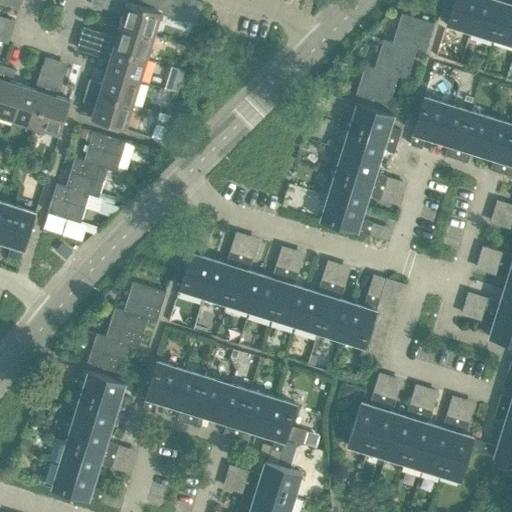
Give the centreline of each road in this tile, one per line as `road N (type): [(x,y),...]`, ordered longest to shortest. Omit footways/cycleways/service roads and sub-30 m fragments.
road 1 (residential): [(420,268),(392,362),(492,395),(506,350),(443,329),(460,280)]
road 2 (residential): [(182,178),(204,203),(396,262)]
road 3 (tertiary): [(182,178),(316,46)]
road 4 (tertiary): [(53,314),(182,178)]
